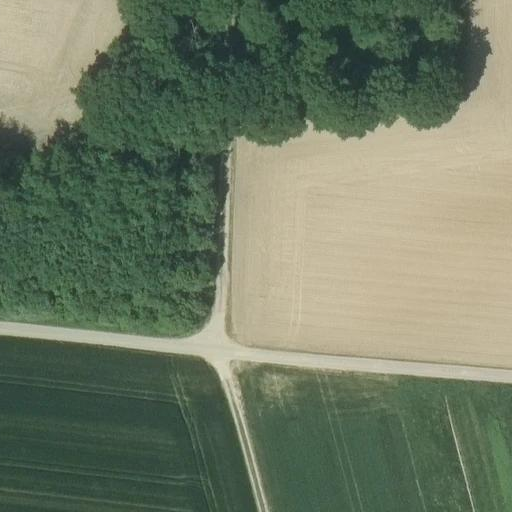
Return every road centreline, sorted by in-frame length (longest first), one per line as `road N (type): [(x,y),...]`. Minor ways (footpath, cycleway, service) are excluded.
road 1 (track): [(217,352),(231,0)]
road 2 (track): [(511,382),(217,352)]
road 3 (track): [(0,329),(217,352)]
road 4 (track): [(217,352),(261,511)]
